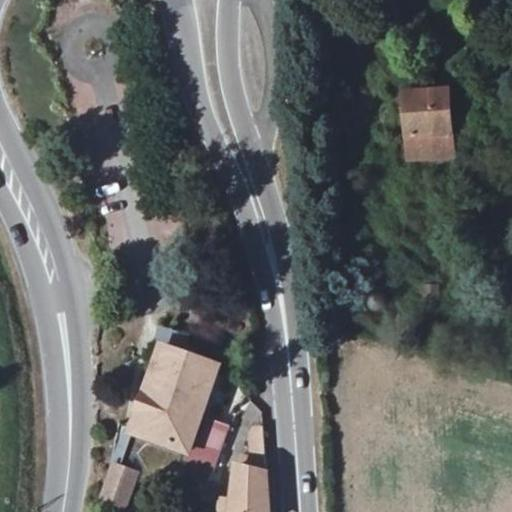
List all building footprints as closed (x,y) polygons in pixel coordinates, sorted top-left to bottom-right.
[(409,142),(435,141),(435,82),(407,82),(409,142)] [(181,371),(161,428),(189,439),(185,449),(213,459),(229,415),(203,406),(219,357),(171,341),(161,364),(181,371)] [(142,421),(161,428),(181,371),(161,364),(142,421)] [(121,452),(109,485),(132,494),(138,484),(144,461),(121,452)] [(245,457),(245,499),(275,504),(278,504),(276,466),(245,457)]
